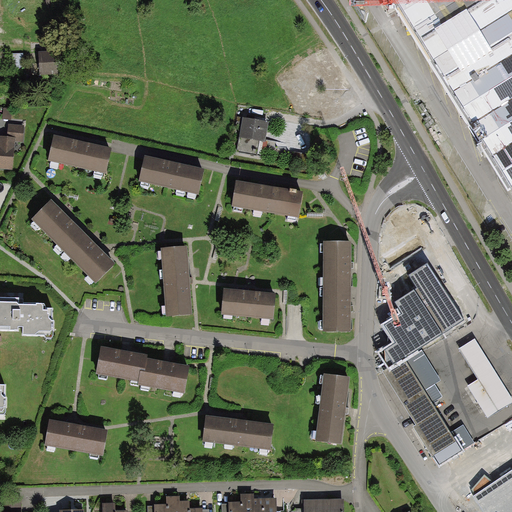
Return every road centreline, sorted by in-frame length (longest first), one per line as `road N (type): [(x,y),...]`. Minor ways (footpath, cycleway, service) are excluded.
road 1 (residential): [(424,170),(388,193),(374,218),(363,351),(367,375),(448,511)]
road 2 (track): [(342,0),(511,290)]
road 3 (primary): [(424,170),(321,0)]
road 4 (primary): [(511,323),(424,170)]
